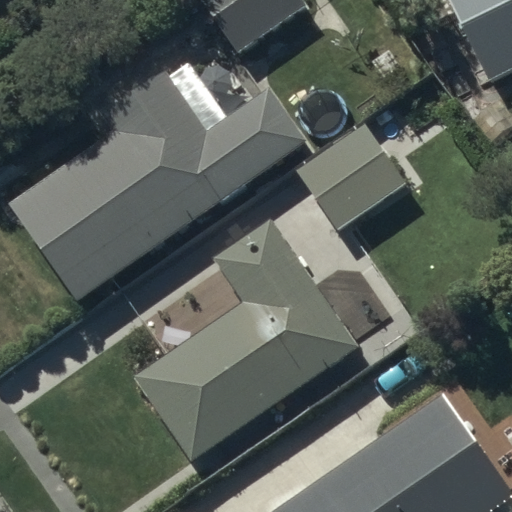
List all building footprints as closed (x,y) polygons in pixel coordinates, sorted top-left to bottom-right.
[(206,0),(242,50),(309,2),(307,0),(206,0)] [(511,0),(454,0),(492,75),(511,65),(511,0)] [(118,126),(15,200),(85,298),(312,136),(274,83),(232,112),(203,72),(183,86),(170,67),(108,111),(118,126)] [(342,229),(409,179),(369,122),(302,168),(342,229)] [(278,214),(218,255),(248,299),(224,315),(201,282),(149,318),(172,350),(140,372),(197,456),(363,343),(359,338),(390,316),(352,261),(323,280),(278,214)] [(487,511),(511,495),(511,481),(445,389),(273,511),(487,511)]
